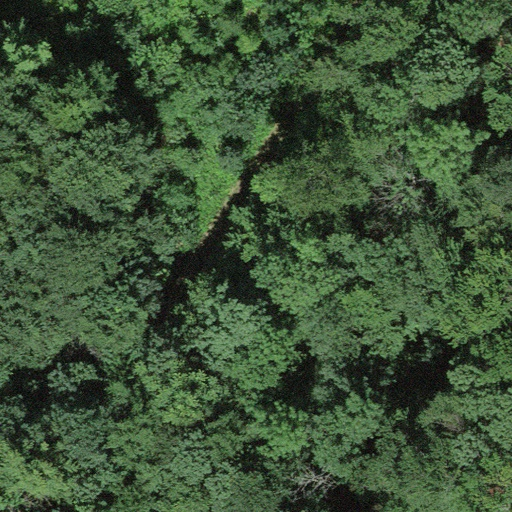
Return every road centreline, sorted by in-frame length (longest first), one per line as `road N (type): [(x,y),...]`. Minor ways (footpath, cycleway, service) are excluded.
road 1 (track): [(353,0),(235,189),(98,464),(60,511)]
road 2 (track): [(511,135),(387,476),(366,511)]
